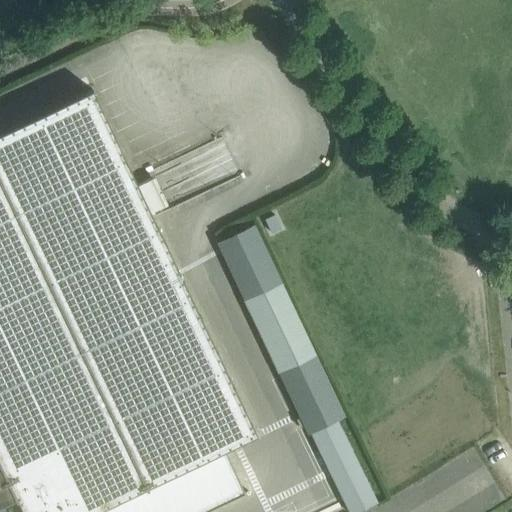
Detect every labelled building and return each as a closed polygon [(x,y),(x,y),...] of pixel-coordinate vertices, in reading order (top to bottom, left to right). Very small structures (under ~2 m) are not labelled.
[(0,511),(0,503),(15,496),(16,498),(17,498),(23,511),(90,511),(256,433),(92,88),(0,131),(0,511)] [(143,122),(144,126),(131,128),(134,144),(179,134),(175,115),(143,122)] [(280,186),(329,164),(324,154),(276,176),(280,186)] [(279,371),(315,354),(281,281),(244,299),(279,371)] [(349,511),(354,511),(377,501),(337,419),(311,432),(349,511)]
